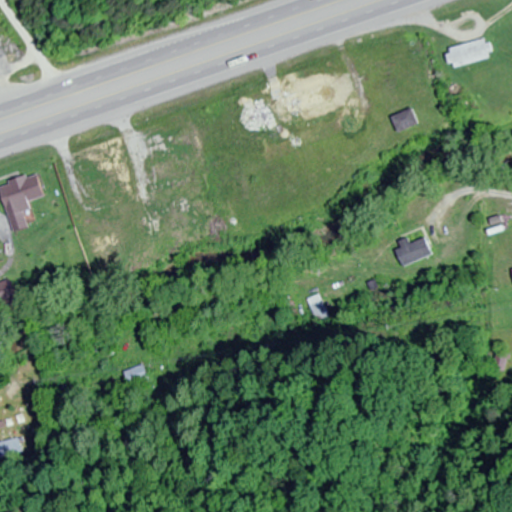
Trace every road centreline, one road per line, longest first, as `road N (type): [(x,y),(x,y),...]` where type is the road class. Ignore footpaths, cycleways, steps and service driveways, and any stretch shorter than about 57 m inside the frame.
road 1 (trunk): [(0,148),(420,0)]
road 2 (trunk): [(310,0),(0,108)]
